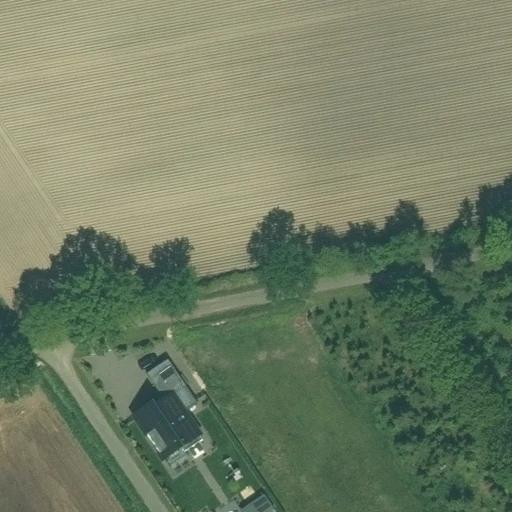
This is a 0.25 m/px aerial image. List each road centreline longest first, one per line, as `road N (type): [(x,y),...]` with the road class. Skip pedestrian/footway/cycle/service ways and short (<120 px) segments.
road 1 (unclassified): [(29,343),(511,247)]
road 2 (unclassified): [(29,343),(146,511)]
